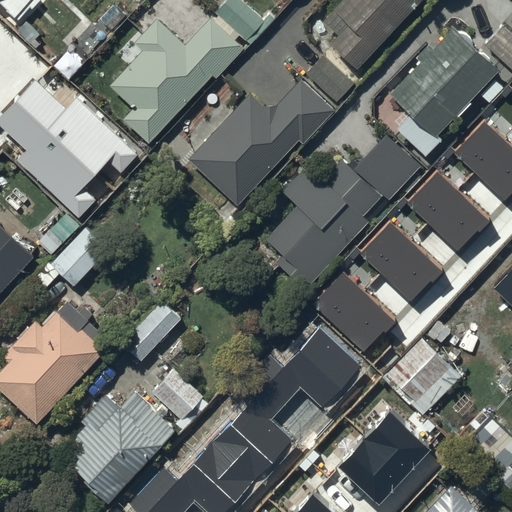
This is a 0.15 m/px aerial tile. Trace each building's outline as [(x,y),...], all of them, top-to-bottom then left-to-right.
[(3,0),(18,12),(28,0),(31,2),(32,0),(3,0)] [(264,15),(246,0),(221,0),(215,7),(217,10),(213,14),(210,12),(185,40),(157,14),(134,39),(142,46),(110,80),(135,103),(124,115),(149,137),(212,68),(216,71),(244,41),(235,33),(240,28),(252,39),(275,14),(270,9),(264,15)] [(339,29),(331,37),(356,61),(412,0),(336,0),(323,14),(339,29)] [(86,65),(112,34),(93,18),(67,49),(86,65)] [(498,63),(453,21),(432,43),(427,37),(414,51),(419,55),(390,87),(411,106),(396,122),(425,149),(440,132),(436,129),(498,63)] [(511,30),(502,21),(483,42),(511,67),(511,30)] [(91,139),(112,117),(65,73),(62,76),(34,49),(5,79),(35,107),(31,111),(60,139),(75,124),(91,139)] [(324,50),(306,68),(335,97),(353,79),(324,50)] [(250,88),(189,154),(237,200),(300,134),(303,138),(333,105),(301,74),(276,100),(264,101),(250,88)] [(511,95),(496,114),(504,121),(482,145),(498,159),(481,178),(489,186),(474,202),(501,226),(511,213),(511,95)] [(369,214),(363,209),(382,188),(390,195),(422,160),(385,127),(358,156),(354,152),(348,159),(339,151),(322,170),(306,156),(281,183),(298,199),(266,233),(282,248),(275,256),(306,284),(369,214)] [(476,185),(445,157),(414,192),(423,201),(420,204),(441,224),(476,185)] [(57,214),(36,235),(53,251),(73,230),(57,214)] [(0,284),(33,249),(0,219),(0,284)] [(50,255),(30,275),(42,286),(60,268),(73,281),(109,245),(86,223),(52,257),(50,255)] [(511,260),(493,282),(511,298),(511,260)] [(141,357),(181,313),(161,295),(121,339),(141,357)] [(0,352),(6,358),(0,363),(0,382),(35,417),(105,345),(80,322),(77,325),(55,304),(41,319),(34,313),(0,348),(0,352)] [(460,371),(421,334),(386,371),(395,380),(393,383),(423,411),(460,371)] [(174,364),(151,386),(180,414),(183,411),(190,417),(208,397),(174,364)] [(108,496),(175,423),(162,412),(167,406),(162,401),(156,407),(133,386),(118,402),(105,389),(80,416),(84,420),(67,439),(74,446),(67,454),(94,479),(92,481),(108,496)] [(274,419),(246,449),(276,478),(305,448),(274,419)] [(240,471),(202,437),(132,511),(221,511),(235,497),(225,488),(240,471)] [(482,511),(450,482),(422,511),(482,511)] [(358,511),(340,494),(323,511),(358,511)]
